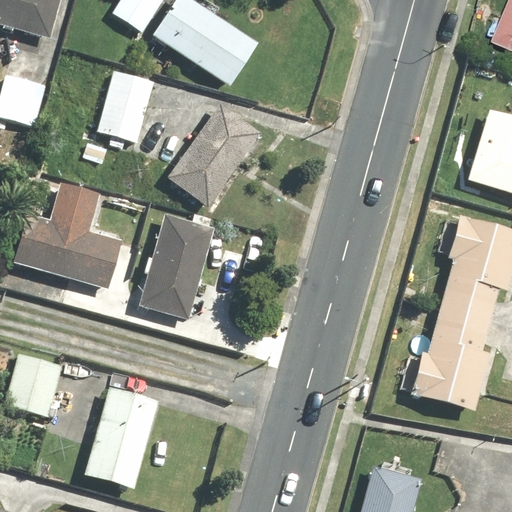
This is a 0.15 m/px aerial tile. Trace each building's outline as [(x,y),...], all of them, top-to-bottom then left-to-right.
[(0,0),(0,29),(41,41),(53,0),(0,0)] [(156,0),(116,0),(106,18),(135,36),(156,0)] [(186,0),(171,0),(146,38),(222,89),(252,44),(186,0)] [(511,0),(494,42),(511,49),(511,0)] [(146,83),(108,73),(92,139),(129,148),(146,83)] [(38,88),(0,78),(0,123),(27,130),(38,88)] [(213,105),(158,179),(200,209),(255,136),(213,105)] [(511,120),(481,110),(458,181),(511,197),(511,120)] [(22,210),(8,259),(103,285),(117,236),(89,228),(99,191),(58,180),(48,217),(22,210)] [(208,229),(157,215),(131,310),(182,324),(208,229)] [(511,252),(511,232),(452,217),(441,260),(446,261),(420,355),(415,354),(403,396),(467,413),(483,355),(475,353),(492,291),(501,294),(511,252)] [(56,371),(13,359),(0,402),(0,409),(41,421),(56,371)] [(153,403),(101,389),(76,477),(128,491),(153,403)] [(406,511),(415,481),(366,467),(353,511),(406,511)]
